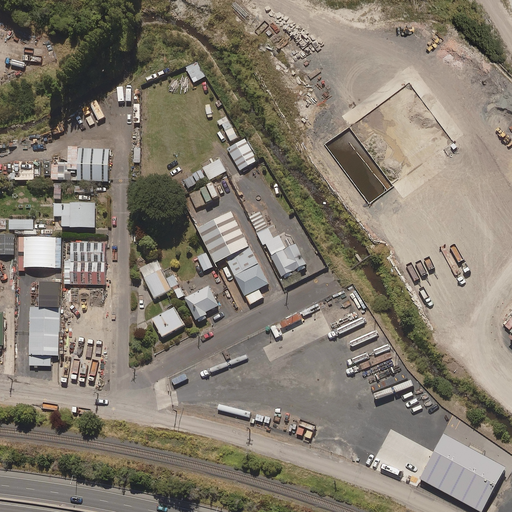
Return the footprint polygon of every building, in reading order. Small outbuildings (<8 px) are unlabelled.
[(197,61),(186,66),(193,82),(205,76),(197,61)] [(222,125),(230,141),(238,137),(227,116),(217,121),(219,126),(222,125)] [(257,159),(246,138),(228,147),(239,168),(257,159)] [(115,145),(84,145),(84,177),(114,177),(115,145)] [(227,170),(220,157),(201,167),(208,180),(227,170)] [(12,159),(13,166),(15,166),(15,179),(33,178),(33,159),(12,159)] [(201,169),(193,173),(197,181),(205,177),(201,169)] [(191,175),(183,180),(188,188),(196,184),(191,175)] [(98,202),(65,202),(65,225),(98,225),(98,202)] [(270,284),(232,210),(199,227),(217,262),(228,256),(249,295),(270,284)] [(23,229),(33,229),(33,218),(9,219),(9,229),(23,229)] [(260,231),(271,253),(284,247),(273,224),(260,231)] [(63,236),(42,236),(42,255),(64,255),(63,236)] [(108,242),(71,242),(70,281),(108,281),(108,242)] [(305,265),(293,242),(284,247),(271,253),(283,276),(305,265)] [(213,267),(206,252),(197,256),(204,271),(213,267)] [(172,288),(157,258),(139,268),(154,298),(172,288)] [(176,284),(178,284),(173,274),(167,277),(172,287),(176,284)] [(39,307),(30,307),(29,366),(51,367),(51,356),(59,356),(60,282),(39,282),(39,307)] [(177,297),(184,294),(180,287),(178,288),(176,284),(172,287),(177,297)] [(207,285),(184,297),(195,319),(218,307),(207,285)] [(186,323),(177,306),(151,319),(160,337),(186,323)] [(358,417),(348,413),(339,433),(374,448),(383,427),(371,423),(370,426),(356,420),(358,417)] [(405,431),(389,424),(377,449),(394,456),(405,431)] [(444,435),(420,480),(480,511),(482,511),(506,467),(444,435)] [(412,453),(400,448),(393,462),(405,467),(412,453)]
